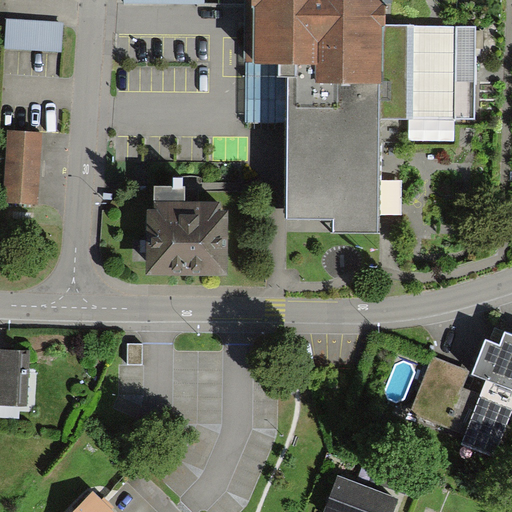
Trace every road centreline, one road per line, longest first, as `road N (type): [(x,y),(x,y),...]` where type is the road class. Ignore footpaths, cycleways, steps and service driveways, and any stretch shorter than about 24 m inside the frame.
road 1 (residential): [(72,306),(392,311),(511,279)]
road 2 (residential): [(72,306),(95,0)]
road 3 (unknown): [(472,293),(423,460)]
